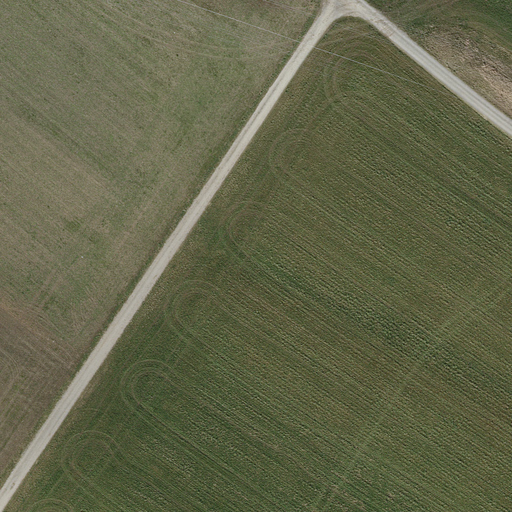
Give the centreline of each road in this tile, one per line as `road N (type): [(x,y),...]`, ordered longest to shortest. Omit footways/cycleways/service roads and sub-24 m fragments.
road 1 (track): [(339,0),(0,505)]
road 2 (track): [(511,126),(353,0)]
